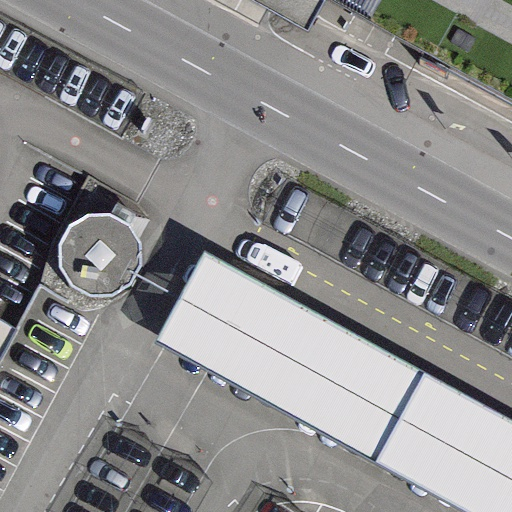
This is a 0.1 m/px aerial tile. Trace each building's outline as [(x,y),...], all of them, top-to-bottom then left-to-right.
[(247,0),(311,35),(329,1),(329,0),(247,0)] [(370,24),(383,0),(329,0),(329,1),(370,24)] [(511,101),(511,0),(383,0),(370,24),(511,101)] [(52,252),(95,304),(154,255),(111,203),(52,252)] [(379,465),(428,376),(206,255),(157,344),(379,465)] [(0,359),(8,343),(0,339),(0,359)] [(511,511),(511,421),(428,376),(379,465),(466,511),(511,511)]
